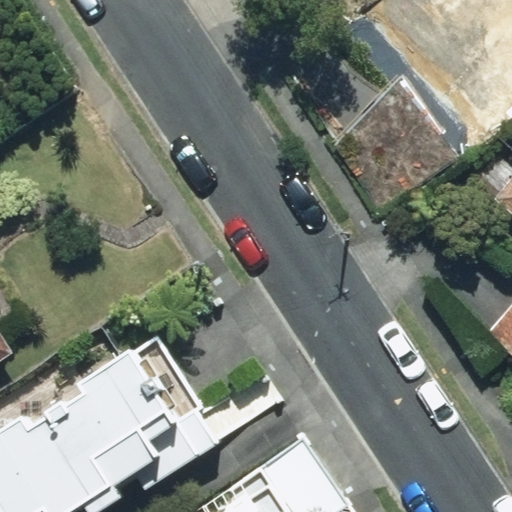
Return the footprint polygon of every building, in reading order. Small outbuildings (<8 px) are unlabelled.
[(511,0),(361,0),(351,8),(451,131),(511,81),(511,0)] [(511,306),(494,326),(511,341),(511,306)] [(0,363),(25,347),(0,308),(0,363)] [(127,490),(161,470),(169,485),(236,444),(166,328),(77,383),(88,401),(46,427),(35,410),(0,431),(0,494),(10,511),(91,511),(97,509),(99,511),(118,511),(134,502),(127,490)] [(297,511),(291,502),(273,511),(297,511)]
